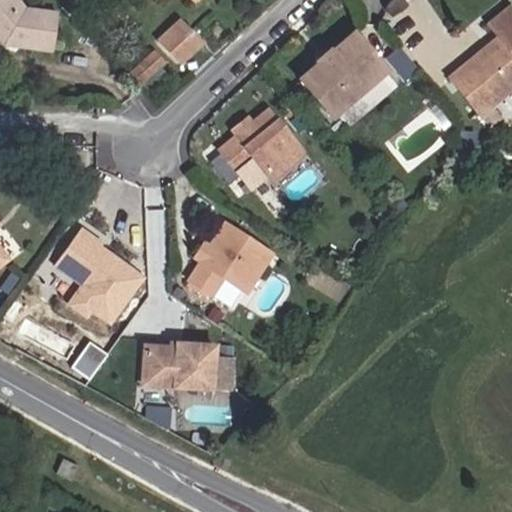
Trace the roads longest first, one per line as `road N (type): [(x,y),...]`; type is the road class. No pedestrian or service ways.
road 1 (unknown): [(0,121),(101,120),(161,139),(162,290)]
road 2 (secondary): [(258,511),(0,371)]
road 3 (residential): [(313,0),(143,156)]
